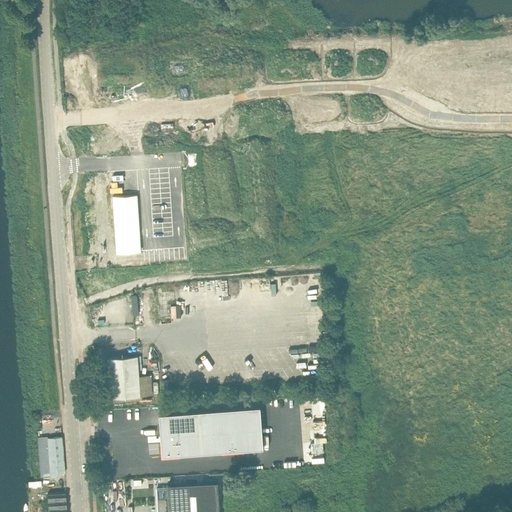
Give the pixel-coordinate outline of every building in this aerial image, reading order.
[(136,195),(113,196),(117,255),(140,254),(136,195)] [(135,313),(140,312),(137,301),(132,302),(135,313)] [(140,395),(138,376),(137,355),(107,357),(110,397),(140,395)] [(138,376),(140,395),(147,395),(146,376),(138,376)] [(259,405),(158,412),(161,454),(263,447),(259,405)] [(106,444),(119,444),(119,434),(105,435),(106,444)] [(42,438),(37,438),(41,474),(45,474),(46,476),(50,476),(56,475),(56,473),(64,473),(61,436),(51,437),(47,438),(42,438)] [(107,449),(108,460),(120,460),(119,449),(107,449)] [(166,484),(167,488),(156,489),(157,511),(219,511),(217,481),(166,484)] [(66,511),(65,492),(47,493),(48,503),(48,511),(66,511)]
